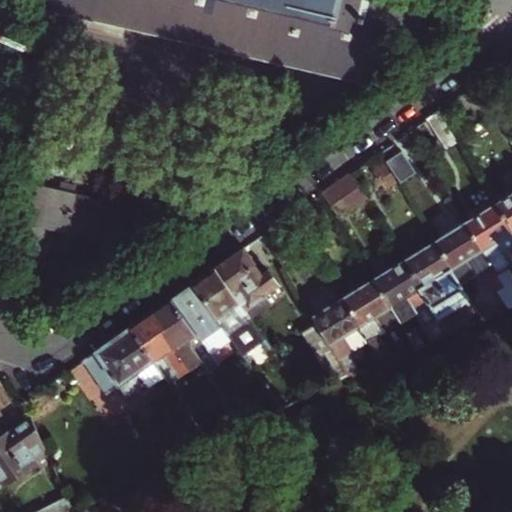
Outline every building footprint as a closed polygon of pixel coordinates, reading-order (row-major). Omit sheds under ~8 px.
[(428,12),(377,0),(48,0),(47,9),(367,81),(370,65),(382,68),(382,67),(381,66),(385,50),(383,47),(375,45),(376,39),(420,50),(428,12)] [(454,148),(466,141),(447,108),(434,117),(454,148)] [(397,181),(413,173),(400,147),(384,155),(397,181)] [(372,200),(357,173),(341,184),(357,209),(372,200)] [(91,199),(92,190),(67,183),(65,193),(31,185),(28,248),(46,248),(46,237),(50,238),(59,230),(59,226),(72,229),(81,197),(91,199)] [(357,209),(341,184),(328,194),(342,219),(357,209)] [(126,230),(142,235),(149,204),(92,190),(91,199),(81,197),(72,229),(123,239),(126,230)] [(511,196),(502,203),(511,219),(511,196)] [(511,251),(509,246),(511,244),(511,219),(502,203),(471,222),(491,255),(500,269),(511,289),(511,251)] [(299,214),(316,242),(330,232),(313,205),(299,214)] [(440,242),(476,302),(484,297),(485,296),(477,282),(486,277),(478,262),(491,255),(471,222),(440,242)] [(478,306),(476,302),(440,242),(408,261),(455,343),(465,338),(455,320),(478,306)] [(265,273),(249,251),(237,260),(234,256),(219,267),(249,309),(284,285),(272,268),(265,273)] [(478,262),(486,277),(492,274),(500,269),(491,255),(478,262)] [(455,343),(408,261),(379,279),(409,329),(422,321),(440,350),(455,343)] [(219,267),(197,282),(230,328),(239,321),(260,350),(272,341),(249,309),(219,267)] [(492,274),(505,295),(511,290),(511,289),(500,269),(492,274)] [(379,279),(350,297),(368,325),(375,337),(385,353),(388,357),(393,354),(386,342),(409,329),(379,279)] [(197,282),(175,298),(215,352),(236,337),(230,328),(197,282)] [(368,325),(350,297),(321,315),(324,320),(356,373),(366,369),(356,351),(362,347),(354,333),(368,325)] [(499,322),(484,297),(476,302),(478,306),(490,326),(499,322)] [(215,352),(175,298),(158,310),(197,365),(200,370),(209,363),(217,366),(223,362),(215,352)] [(137,325),(160,358),(171,351),(186,373),(197,365),(158,310),(137,325)] [(356,373),(324,320),(310,328),(342,380),(356,373)] [(173,376),(160,358),(137,325),(90,358),(114,393),(127,383),(136,395),(145,388),(149,393),(173,376)] [(385,353),(375,337),(369,341),(379,356),(385,353)] [(243,430),(264,419),(254,406),(235,419),(243,430)] [(63,448),(40,417),(24,429),(21,426),(0,441),(0,456),(20,484),(48,464),(46,461),(63,448)] [(57,511),(83,511),(102,503),(91,488),(56,509),(57,511)]
